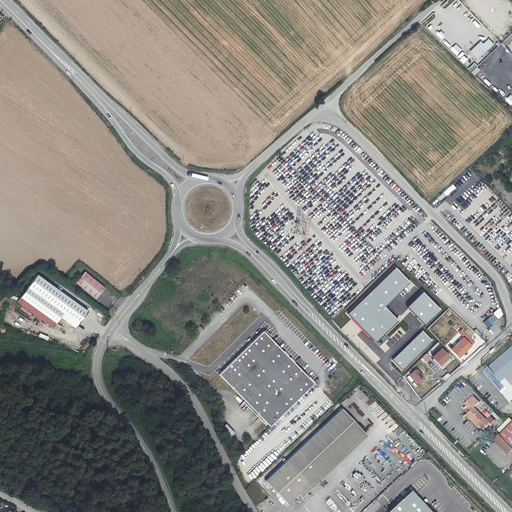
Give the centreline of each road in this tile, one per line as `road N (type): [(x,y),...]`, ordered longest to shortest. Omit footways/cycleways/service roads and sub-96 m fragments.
road 1 (unclassified): [(511,324),(497,279),(324,104)]
road 2 (primary): [(412,417),(228,230)]
road 3 (primary): [(2,0),(185,186)]
road 4 (unclassified): [(113,329),(192,396),(253,511)]
road 5 (tertiary): [(113,329),(94,370),(145,449),(173,511)]
road 6 (unclassified): [(324,104),(438,0)]
road 7 (unclassified): [(511,324),(412,417)]
road 8 (primary): [(505,511),(412,417)]
road 9 (unclassified): [(228,188),(324,104)]
road 10 (tertiary): [(187,232),(113,329)]
